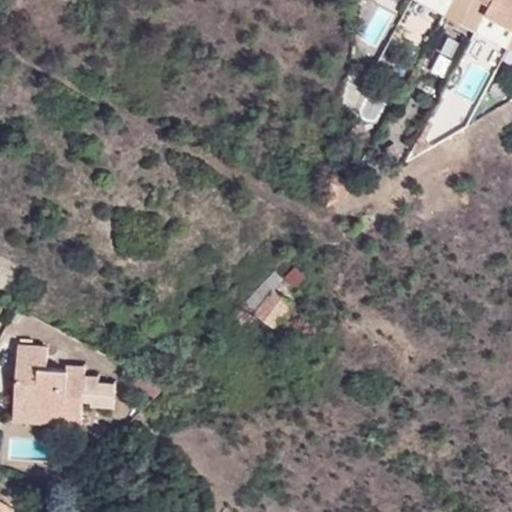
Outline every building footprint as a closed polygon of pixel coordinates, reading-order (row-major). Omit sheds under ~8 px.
[(423,0),(508,45),(511,37),(511,26),(485,12),(484,12),(470,5),(472,0),(423,0)] [(511,26),(511,37),(508,45),(509,45),(511,46),(511,0),(472,0),(470,5),(484,12),(485,12),(511,26)] [(297,286),(306,278),(296,267),(287,275),(297,286)] [(288,301),(297,288),(275,270),(246,300),(256,312),(255,313),(274,327),(292,303),(288,301)] [(286,336),(303,313),(292,303),(274,327),(277,329),(286,336)] [(48,346),(19,344),(17,382),(30,382),(29,409),(66,412),(64,424),(83,425),(84,400),(92,401),(92,404),(114,405),(116,382),(99,381),(100,375),(87,375),(87,365),(70,364),(69,368),(48,367),(48,346)] [(150,383),(138,376),(134,384),(146,391),(150,383)] [(17,382),(15,420),(64,424),(66,412),(29,409),(30,382),(17,382)] [(84,443),(65,452),(70,463),(89,454),(84,443)] [(0,511),(11,511),(14,508),(0,500),(0,511)]
